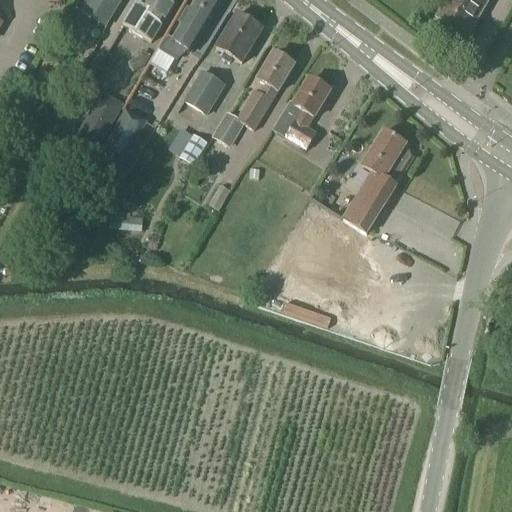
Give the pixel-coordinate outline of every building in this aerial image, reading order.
[(18,0),(33,8),(37,0),(18,0)] [(92,0),(82,17),(105,31),(120,5),(119,4),(121,0),(92,0)] [(134,7),(121,27),(151,46),(179,0),(153,0),(145,14),(134,7)] [(167,43),(159,56),(174,65),(182,52),(190,57),(220,8),(207,0),(198,0),(190,15),(187,13),(179,26),(182,28),(171,45),(167,43)] [(476,0),(450,0),(437,22),(467,40),(487,6),(476,0)] [(238,17),(215,52),(223,57),(220,62),(227,67),(230,62),(241,69),(264,34),(238,17)] [(274,57),(257,85),(264,89),(277,96),(293,69),(274,57)] [(200,75),(181,108),(205,122),(224,89),(200,75)] [(291,110),(314,123),(315,124),(331,96),(308,83),(293,108),(291,110)] [(235,125),(243,130),(254,137),(278,97),(277,96),(264,89),(259,98),(253,95),(237,122),(235,125)] [(101,96),(74,144),(96,157),(124,109),(101,96)] [(290,106),(272,136),(306,157),(318,138),(309,132),(314,123),(291,110),(293,108),(290,106)] [(17,125),(8,141),(25,150),(34,134),(40,137),(47,125),(20,110),(13,124),(17,125)] [(125,114),(98,157),(100,158),(114,167),(121,171),(148,127),(125,114)] [(226,116),(211,142),(230,153),(243,130),(235,125),(237,122),(226,116)] [(198,129),(184,152),(198,160),(212,137),(198,129)] [(371,177),(341,225),(357,235),(366,241),(370,235),(398,193),(384,184),(406,150),(383,136),(361,171),(371,177)] [(0,154),(0,206),(8,212),(21,187),(24,189),(41,159),(25,150),(8,141),(0,154)] [(100,158),(84,184),(98,192),(114,167),(100,158)] [(220,190),(207,210),(217,215),(229,195),(220,190)] [(110,220),(109,233),(128,235),(130,221),(110,220)]
